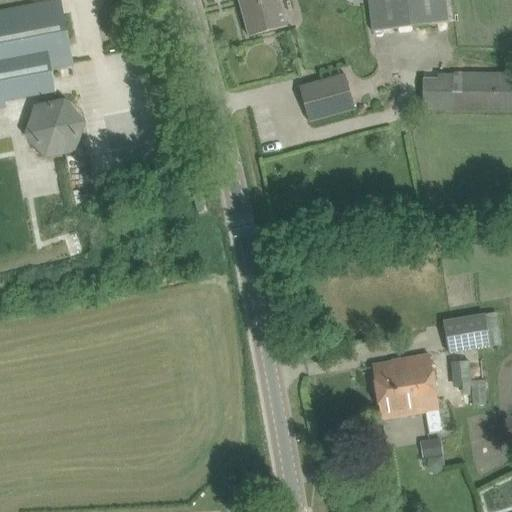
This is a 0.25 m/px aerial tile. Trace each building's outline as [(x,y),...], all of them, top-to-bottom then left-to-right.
[(238,0),(249,38),(286,28),(278,0),(238,0)] [(370,0),(375,31),(450,20),(447,0),(370,0)] [(60,1),(0,12),(0,107),(4,107),(3,101),(54,91),(50,69),(72,64),(60,1)] [(438,77),(425,77),(425,108),(479,108),(511,108),(511,72),(479,73),(438,73),(438,77)] [(354,109),(345,74),(299,87),(308,121),(354,109)] [(55,103),(50,104),(46,105),(42,107),(38,110),(35,114),(32,117),(30,122),(29,126),(29,131),(30,136),(31,140),(34,144),(37,148),(40,151),(44,153),(49,155),(53,155),(58,155),(63,154),(67,153),(71,150),(74,147),(77,143),(79,139),(80,135),(81,130),(81,126),(80,121),(78,117),(75,113),(72,110),(68,107),(64,105),(59,104),(55,103)] [(490,347),(485,315),(443,321),(449,354),(490,347)] [(382,421),(438,411),(429,356),(372,366),(382,421)] [(471,387),(468,361),(450,363),(452,389),(471,387)] [(444,456),(441,439),(420,442),(423,460),(444,456)]
